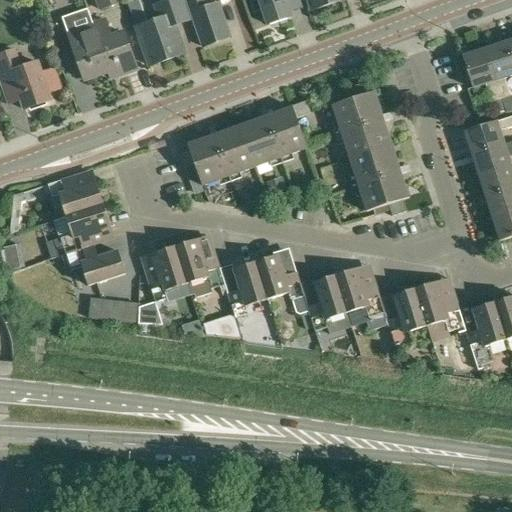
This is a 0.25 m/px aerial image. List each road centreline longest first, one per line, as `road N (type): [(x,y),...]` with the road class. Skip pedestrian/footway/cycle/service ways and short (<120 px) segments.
road 1 (secondary): [(0,170),(409,22)]
road 2 (residential): [(458,242),(403,253),(153,215),(134,160)]
road 3 (secondary): [(311,439),(280,425),(0,393)]
road 4 (secondary): [(0,434),(276,450),(311,439)]
road 5 (residential): [(458,242),(429,141),(434,106),(409,22)]
road 6 (secondary): [(511,464),(311,439)]
